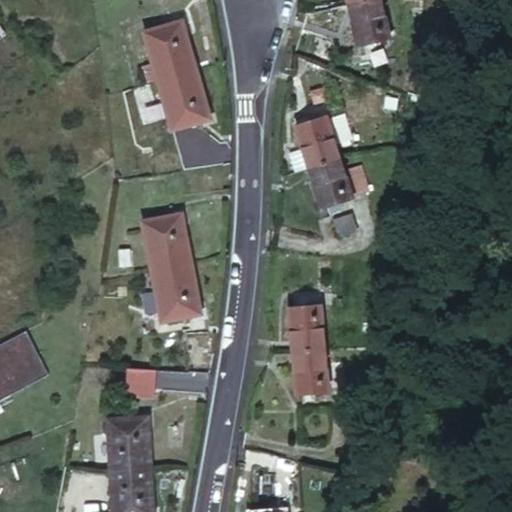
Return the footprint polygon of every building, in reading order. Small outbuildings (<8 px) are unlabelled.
[(344,5),(353,45),(387,38),(378,0),(366,0),(354,3),(344,5)] [(153,77),(154,77),(156,76),(160,75),(171,72),(192,65),(180,20),(140,30),(151,69),(153,77)] [(200,91),(193,68),(192,65),(171,72),(160,75),(156,76),(154,77),(169,128),(207,118),(200,91)] [(341,157),(327,113),(295,124),(310,169),(319,165),(335,160),(341,157)] [(345,170),(341,157),(335,160),(319,165),(310,169),(324,211),(355,201),(353,196),(345,170)] [(360,166),(345,170),(353,196),(368,191),(360,166)] [(191,262),(181,212),(140,219),(151,271),(158,269),(191,262)] [(357,231),(352,215),(333,222),(338,237),(357,231)] [(201,315),(191,262),(158,269),(151,271),(161,324),(201,315)] [(288,309),(291,353),(324,351),(320,306),(288,309)] [(214,345),(216,328),(183,331),(186,372),(210,374),(214,345)] [(0,342),(0,397),(48,373),(26,329),(0,342)] [(291,353),(294,398),(327,393),(327,388),(325,363),(324,351),(291,353)] [(342,361),(325,363),(327,388),(345,386),(342,361)] [(108,421),(112,471),(151,468),(147,418),(108,421)] [(112,471),(114,511),(153,511),(151,468),(112,471)]
